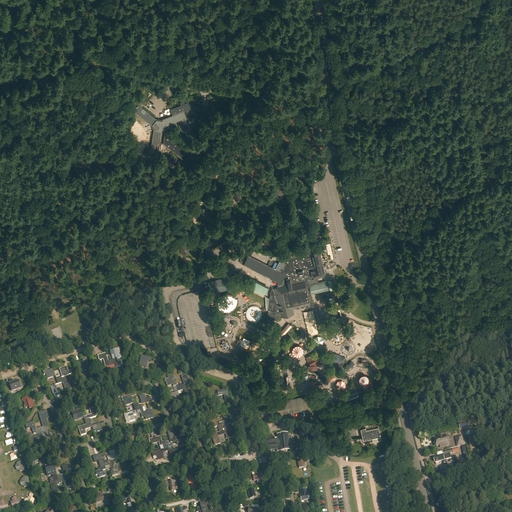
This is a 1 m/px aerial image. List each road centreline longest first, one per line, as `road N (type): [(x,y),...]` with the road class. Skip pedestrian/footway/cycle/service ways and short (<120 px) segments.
road 1 (tertiary): [(427,511),(330,126),(317,0)]
road 2 (track): [(325,80),(423,45),(483,0)]
road 3 (unknown): [(111,439),(106,399),(114,389),(148,385),(163,423)]
road 4 (track): [(58,357),(0,250)]
